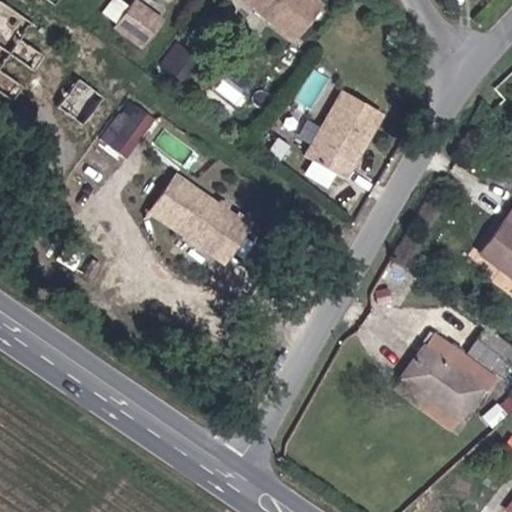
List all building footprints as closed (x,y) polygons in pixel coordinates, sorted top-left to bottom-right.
[(107,20),(119,5),(113,0),(104,0),(95,11),(107,20)] [(107,20),(105,22),(133,45),(153,20),(127,0),(123,0),(119,5),(107,20)] [(241,0),(283,34),(308,0),(241,0)] [(145,55),(165,30),(153,20),(133,45),(145,55)] [(170,68),(186,48),(166,33),(151,52),(170,68)] [(507,95),(493,77),(479,89),(493,107),(507,95)] [(374,101),(343,85),(309,149),(341,168),(374,101)] [(99,139),(127,157),(155,115),(127,96),(99,139)] [(215,250),(237,215),(162,163),(139,200),(215,250)] [(511,199),(482,245),(511,268),(511,199)] [(497,359),(509,339),(499,331),(473,312),(459,335),(497,359)] [(421,322),(413,337),(463,363),(470,350),(421,322)] [(413,337),(397,368),(460,404),(478,374),(485,376),(492,362),(470,350),(463,363),(413,337)] [(460,404),(397,368),(388,385),(450,422),(460,404)]
